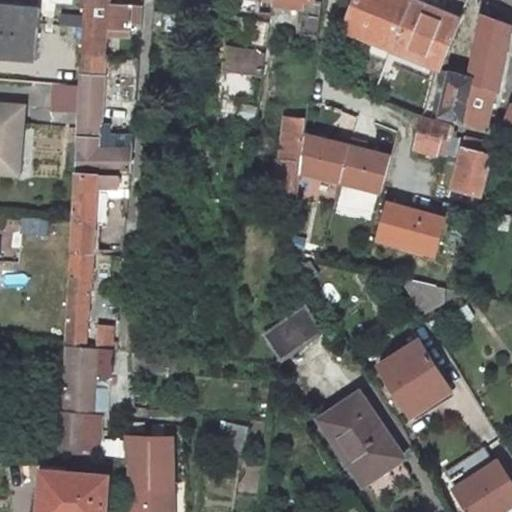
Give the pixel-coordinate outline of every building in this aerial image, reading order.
[(85,0),(84,28),(108,29),(109,0),(85,0)] [(316,1),(307,0),(273,0),(273,2),(307,7),(306,13),(321,16),(323,2),(316,1)] [(413,0),(412,0),(357,0),(345,30),(393,50),(413,0)] [(393,50),(440,70),(461,20),(413,0),(393,50)] [(40,5),(0,2),(0,52),(37,55),(40,5)] [(123,3),(122,21),(141,22),(143,4),(123,3)] [(253,18),(249,44),(240,43),(239,51),(267,55),(272,13),(262,12),(261,19),(253,18)] [(319,33),(321,16),(306,13),(304,25),(299,25),(299,30),(319,33)] [(224,17),(205,15),(201,38),(220,41),(224,17)] [(495,90),(497,91),(511,27),(483,17),(469,81),(468,83),(471,84),(495,90)] [(83,52),(107,54),(108,29),(84,28),(83,52)] [(227,49),(224,68),(265,74),(268,55),(267,55),(239,51),(227,49)] [(81,73),(106,76),(107,54),(83,52),(81,73)] [(121,77),(138,79),(138,77),(140,57),(122,56),(121,77)] [(440,115),(461,122),(471,84),(468,83),(469,81),(450,74),(444,72),(441,80),(448,83),(440,115)] [(75,171),(131,170),(133,149),(134,132),(113,130),(114,121),(103,120),(106,76),(81,73),(81,83),(79,110),(75,171)] [(120,99),(136,101),(138,79),(121,77),(120,99)] [(53,108),(79,110),(81,83),(54,81),(53,108)] [(461,122),(485,129),(495,90),(471,84),(461,122)] [(304,151),(300,177),(316,180),(320,153),(328,154),(334,102),(310,99),(309,108),(306,108),(303,143),(304,143),(304,151)] [(23,105),(0,102),(0,171),(17,173),(23,105)] [(412,150),(437,157),(438,155),(445,157),(449,141),(446,140),(450,126),(420,119),(412,150)] [(481,195),(491,158),(494,147),(466,139),(452,187),(481,195)] [(304,151),(287,150),(282,189),(297,191),(298,191),(300,177),(304,151)] [(75,174),(71,250),(93,252),(95,252),(97,222),(108,222),(109,193),(99,192),(100,174),(75,174)] [(103,185),(130,185),(131,174),(103,174),(103,185)] [(296,195),(314,197),(316,180),(300,177),(298,191),(297,191),(296,195)] [(429,257),(440,213),(377,198),(366,241),(429,257)] [(20,231),(47,232),(48,216),(21,214),(20,231)] [(94,294),(95,252),(93,252),(71,250),(65,339),(66,345),(88,347),(91,294),(94,294)] [(425,315),(445,303),(445,286),(401,275),(425,315)] [(282,359),(323,332),(307,306),(265,334),(282,359)] [(115,341),(116,325),(100,324),(99,348),(120,350),(120,342),(115,341)] [(422,339),(381,365),(413,416),(453,390),(422,339)] [(80,453),(82,416),(86,416),(91,416),(96,348),(88,347),(66,345),(58,451),(80,453)] [(136,369),(166,371),(167,354),(135,351),(136,369)] [(321,419),(365,484),(368,482),(380,498),(410,479),(400,462),(403,459),(362,393),(321,419)] [(176,511),(176,439),(129,439),(129,458),(129,511),(176,511)] [(487,450),(446,477),(455,490),(495,463),(487,450)] [(499,511),(511,504),(511,478),(500,460),(495,463),(455,490),(468,511),(499,511)] [(104,511),(104,471),(39,473),(39,511),(104,511)]
